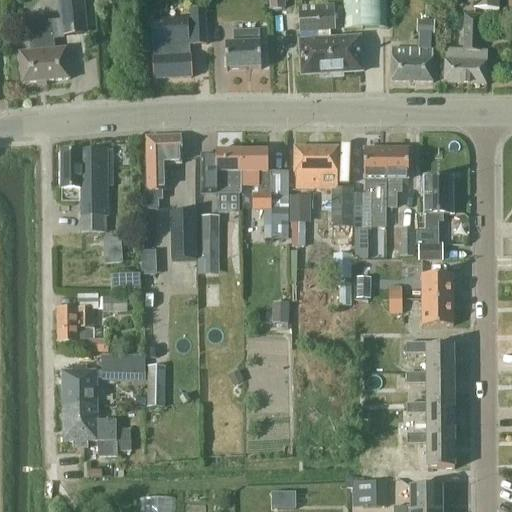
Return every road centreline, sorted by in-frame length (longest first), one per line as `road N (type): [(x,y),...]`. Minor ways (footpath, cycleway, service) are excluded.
road 1 (tertiary): [(47,126),(156,116),(484,116)]
road 2 (residential): [(487,511),(484,116)]
road 3 (residential): [(50,475),(47,126)]
